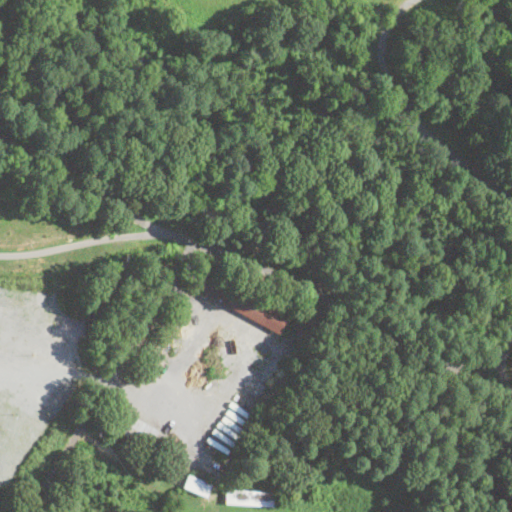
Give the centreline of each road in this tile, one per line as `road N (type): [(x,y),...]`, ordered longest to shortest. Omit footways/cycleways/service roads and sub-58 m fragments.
road 1 (track): [(506,383),(481,402),(409,511),(224,509),(201,460),(266,340),(192,305),(144,401),(211,439)]
road 2 (track): [(22,511),(192,244)]
road 3 (track): [(0,357),(56,365),(141,222)]
